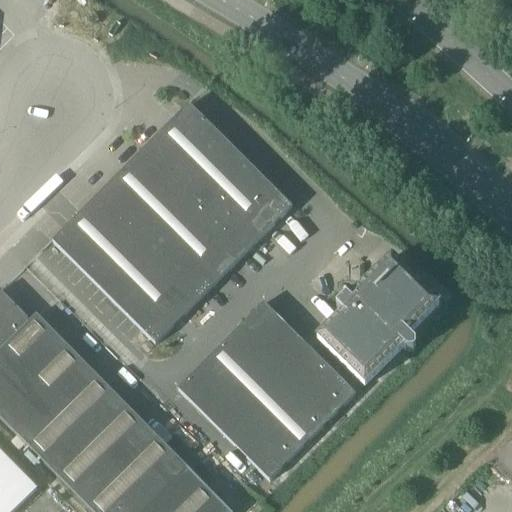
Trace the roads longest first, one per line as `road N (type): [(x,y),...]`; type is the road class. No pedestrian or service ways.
road 1 (unclassified): [(42,125),(146,85),(194,100),(326,227),(160,395)]
road 2 (secondary): [(208,0),(448,149),(511,210)]
road 3 (unclassified): [(0,235),(160,395)]
road 4 (secondary): [(511,99),(402,0)]
road 5 (unclassified): [(160,395),(254,489)]
road 6 (unclassified): [(42,125),(25,40),(0,3)]
